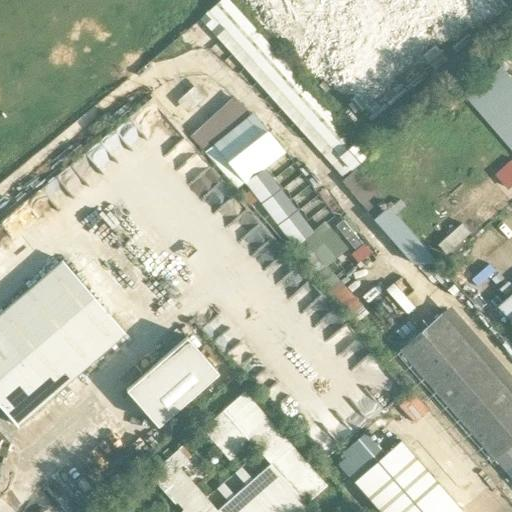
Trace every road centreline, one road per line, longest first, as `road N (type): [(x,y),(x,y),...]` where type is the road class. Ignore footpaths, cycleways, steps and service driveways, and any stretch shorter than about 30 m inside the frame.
road 1 (unknown): [(147,345),(212,284),(215,249),(152,181),(124,178),(56,220),(81,264)]
road 2 (unknown): [(4,511),(64,427),(147,345)]
